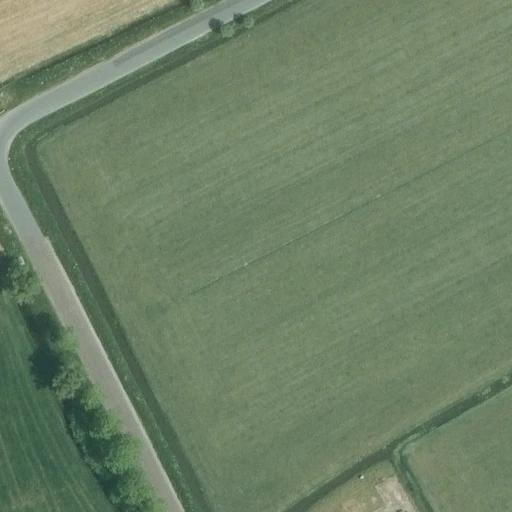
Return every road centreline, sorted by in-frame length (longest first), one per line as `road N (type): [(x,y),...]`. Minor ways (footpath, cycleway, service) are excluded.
road 1 (tertiary): [(169,511),(0,175)]
road 2 (tertiary): [(0,131),(250,0)]
